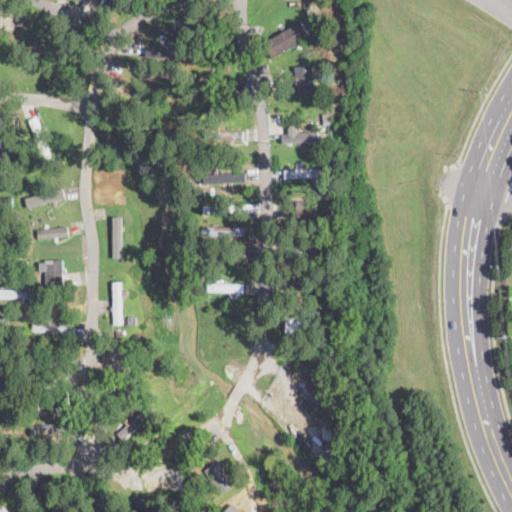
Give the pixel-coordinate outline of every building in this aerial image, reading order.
[(311,37),(273,59),(264,43),(302,21),(311,37)] [(187,25),(159,25),(159,34),(187,34),(187,25)] [(197,32),(196,40),(164,34),(165,27),(197,32)] [(190,51),(189,59),(154,54),(155,45),(190,50),(190,51)] [(318,60),(314,103),(300,101),(301,91),(296,90),(299,58),(318,60)] [(181,70),(180,78),(142,78),(142,69),(181,70)] [(52,155),(44,158),(29,119),(38,116),(52,155)] [(242,130),(242,145),(234,144),(234,139),(200,138),(200,129),(242,130)] [(318,140),(282,143),(282,133),(318,131),(318,140)] [(12,176),(0,176),(0,167),(12,167),(12,176)] [(329,177),(285,178),(285,170),(329,168),(329,177)] [(247,171),(203,172),(204,182),(247,181),(247,171)] [(66,197),(63,185),(25,196),(28,207),(66,197)] [(231,214),(204,215),(203,206),(245,205),(245,214),(231,214)] [(325,209),(325,218),(288,217),(288,207),(325,209)] [(15,232),(0,232),(0,224),(15,224),(15,232)] [(70,235),(39,237),(38,228),(69,225),(70,235)] [(242,226),(242,234),(203,234),(203,226),(242,226)] [(326,242),(325,251),(287,250),(287,241),(326,242)] [(243,248),(243,257),(206,256),(206,247),(243,248)] [(64,258),(44,258),(45,285),(65,284),(64,258)] [(0,259),(29,260),(29,269),(0,268),(0,259)] [(311,280),(310,290),(284,288),(285,278),(311,280)] [(123,325),(115,325),(114,283),(123,282),(123,325)] [(243,284),(243,292),(208,291),(208,283),(243,284)] [(34,297),(0,297),(0,288),(34,288),(34,297)] [(12,332),(0,332),(0,315),(11,315),(12,332)] [(139,317),(138,327),(129,326),(130,316),(139,317)] [(324,321),(324,327),(286,326),(286,317),(324,317),(324,321)] [(67,331),(33,331),(33,323),(43,322),(72,322),(72,331),(67,331)] [(74,372),(29,383),(27,375),(71,363),(74,372)] [(0,374),(8,374),(7,391),(0,391),(0,374)] [(141,383),(116,407),(110,401),(134,377),(141,383)] [(324,393),(317,405),(300,395),(309,381),(325,391),(324,393)] [(70,405),(41,408),(39,391),(68,388),(70,405)] [(0,406),(23,407),(23,423),(17,423),(17,416),(0,415),(0,406)] [(130,434),(116,446),(112,441),(122,428),(142,411),(148,418),(130,434)] [(75,414),(75,431),(45,430),(45,413),(75,414)] [(62,422),(30,423),(30,433),(62,432),(62,422)] [(335,437),(323,438),(323,425),(335,424),(335,437)] [(16,453),(0,453),(0,445),(16,445),(16,453)] [(227,496),(219,499),(202,460),(210,457),(227,496)] [(115,509),(112,511),(106,511),(82,488),(89,482),(115,509)] [(67,511),(57,511),(38,493),(43,487),(67,511)] [(192,511),(183,511),(178,490),(186,488),(192,511)] [(158,511),(145,511),(128,496),(134,490),(158,511)]
